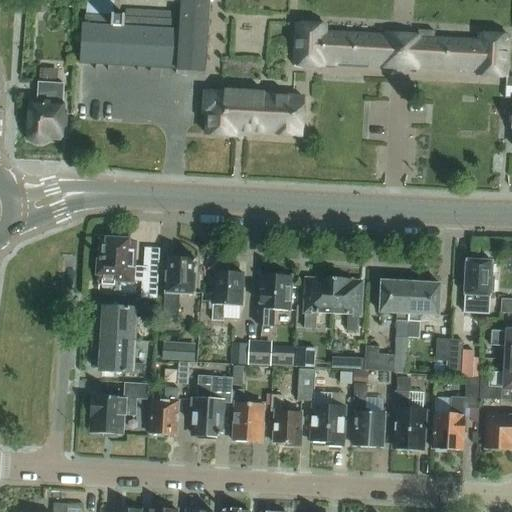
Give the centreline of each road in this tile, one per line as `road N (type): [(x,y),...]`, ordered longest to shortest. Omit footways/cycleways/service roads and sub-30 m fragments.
road 1 (residential): [(511,497),(54,467)]
road 2 (tertiary): [(55,198),(101,193),(511,212)]
road 3 (residential): [(54,467),(68,259)]
